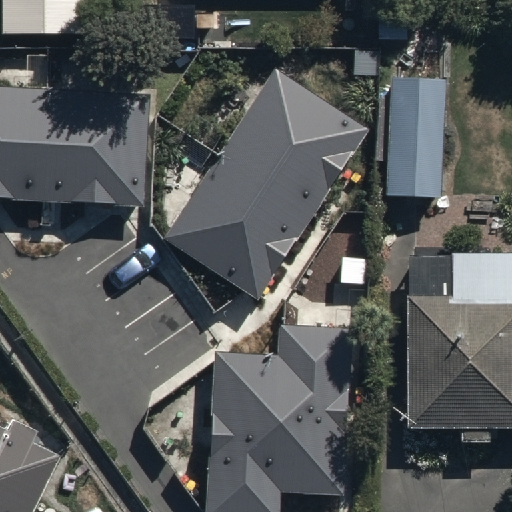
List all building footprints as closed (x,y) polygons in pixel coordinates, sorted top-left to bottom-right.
[(81,0),(0,0),(0,26),(82,26),(81,0)] [(369,130),(274,69),(163,238),(258,300),(369,130)] [(381,73),(380,188),(439,188),(440,73),(381,73)] [(150,94),(0,86),(0,199),(144,207),(150,94)] [(412,249),(412,285),(408,285),(408,421),(511,420),(511,240),(451,241),(451,249),(412,249)] [(277,355),(214,351),(205,511),(280,511),(281,492),(343,495),(353,327),(279,323),(277,355)] [(0,511),(26,511),(55,452),(30,440),(37,425),(9,412),(4,424),(0,421),(0,511)]
